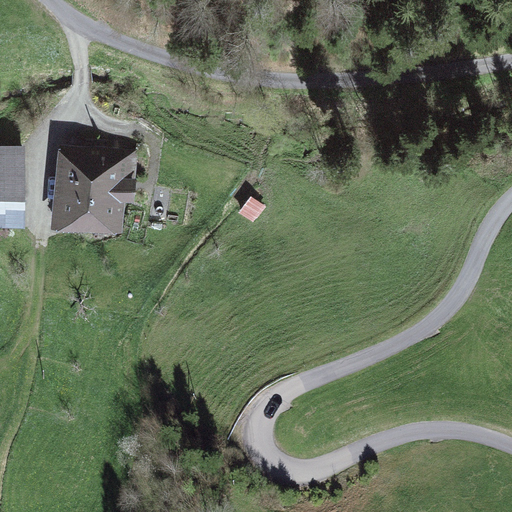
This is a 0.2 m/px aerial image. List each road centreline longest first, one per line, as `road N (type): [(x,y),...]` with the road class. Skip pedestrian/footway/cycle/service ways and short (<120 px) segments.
road 1 (track): [(511,198),(462,289),(435,319),(280,393),(257,430),(273,463),(299,471),(426,430),(475,433),(511,446)]
road 2 (track): [(50,0),(121,43),(242,75),(356,79),(511,61)]
road 3 (track): [(73,19),(83,96),(44,150),(39,241)]
